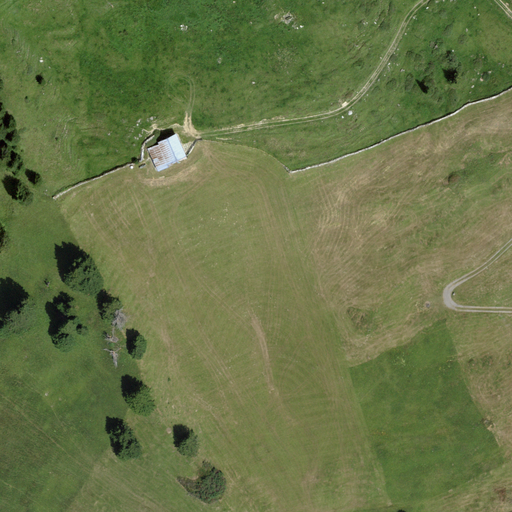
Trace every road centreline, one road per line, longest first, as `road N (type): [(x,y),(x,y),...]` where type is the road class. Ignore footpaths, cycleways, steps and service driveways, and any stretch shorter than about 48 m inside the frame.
road 1 (track): [(194,138),(339,113),(427,0)]
road 2 (track): [(511,242),(446,291),(447,304),(458,309),(511,311)]
